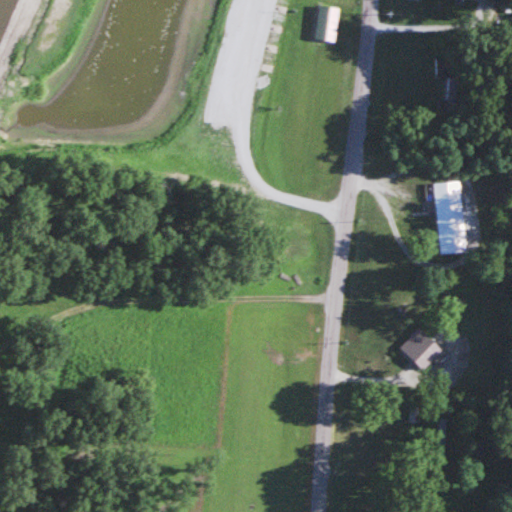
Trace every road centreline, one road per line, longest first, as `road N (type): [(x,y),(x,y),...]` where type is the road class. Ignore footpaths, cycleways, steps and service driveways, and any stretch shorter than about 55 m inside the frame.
road 1 (tertiary): [(316,511),(334,289),(373,0)]
road 2 (residential): [(334,289),(0,283)]
road 3 (residential): [(345,209),(279,199),(245,166),(235,114),(254,0)]
